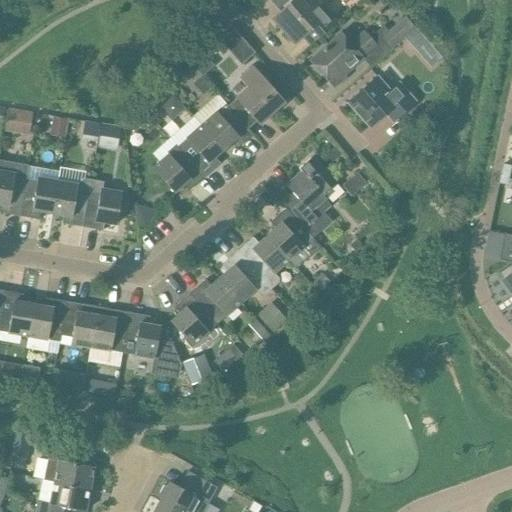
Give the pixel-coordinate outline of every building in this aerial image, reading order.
[(308,11),(298,0),(295,0),(273,20),(295,44),(303,37),(311,46),(336,24),(317,3),(308,11)] [(405,16),(382,37),(392,49),(404,38),(415,28),(405,16)] [(415,28),(404,38),(416,51),(427,41),(415,28)] [(255,54),(234,30),(222,41),(243,64),(255,54)] [(326,48),(311,62),(332,86),(347,72),(362,59),(361,58),(380,41),(374,34),(372,32),(368,36),(364,31),(353,40),(347,32),(341,36),(340,35),(326,48)] [(193,65),(202,76),(214,66),(203,53),(192,63),(193,65)] [(257,122),(259,125),(283,103),(253,69),(241,78),(249,88),(236,99),(228,107),(248,130),(257,122)] [(202,78),(195,84),(204,94),(211,88),(202,77),(202,78)] [(389,91),(377,77),(348,104),(369,128),(389,110),(397,119),(416,102),(398,83),(389,91)] [(185,109),(174,96),(161,108),(172,120),(185,109)] [(226,105),(201,126),(207,131),(223,150),(231,143),(237,150),(253,135),(248,130),(228,107),(226,105)] [(8,108),(4,131),(29,136),(33,113),(8,108)] [(65,128),(67,120),(53,118),(52,126),(65,128)] [(84,121),(82,134),(98,137),(101,124),(84,121)] [(102,123),(100,136),(118,139),(121,127),(102,123)] [(178,147),(177,148),(204,178),(220,164),(215,158),(223,150),(207,131),(201,126),(178,147)] [(168,155),(153,169),(161,178),(174,193),(183,186),(189,192),(204,178),(177,148),(178,147),(176,145),(166,153),(168,155)] [(335,147),(321,159),(328,167),(342,155),(335,147)] [(302,172),(286,186),(300,202),(289,211),(302,226),(313,239),(331,223),(323,213),(332,205),(324,196),(336,184),(313,157),(299,169),(302,172)] [(0,213),(18,217),(27,165),(0,160),(0,213)] [(27,165),(18,217),(40,221),(41,212),(52,214),(57,180),(59,171),(28,166),(27,165)] [(350,195),(366,181),(357,171),(341,185),(350,195)] [(57,180),(52,214),(63,216),(62,225),(82,228),(91,181),(84,179),(78,184),(57,180)] [(103,183),(91,181),(82,228),(103,232),(104,224),(115,226),(121,193),(101,190),(103,183)] [(158,211),(135,205),(137,229),(146,230),(158,211)] [(267,236),(289,260),(303,248),(311,256),(320,248),(286,209),(270,223),(275,229),(267,236)] [(289,260),(267,236),(258,244),(253,238),(238,251),(271,289),(278,283),(279,278),(274,274),(289,260)] [(356,240),(349,246),(355,252),(362,246),(356,240)] [(227,272),(219,279),(241,303),(256,289),(263,296),(271,289),(238,251),(222,266),(227,272)] [(511,264),(500,272),(505,280),(504,280),(511,292),(511,264)] [(322,274),(312,284),(321,293),(331,283),(322,274)] [(205,281),(190,294),(196,302),(212,320),(216,324),(225,316),(226,317),(241,303),(219,279),(211,287),(205,281)] [(3,291),(0,307),(0,332),(27,337),(33,305),(22,303),(23,295),(3,291)] [(216,324),(212,320),(196,302),(190,294),(174,308),(179,314),(171,322),(192,346),(216,324)] [(58,343),(59,337),(66,302),(46,299),(44,307),(33,305),(27,337),(58,343)] [(70,345),(90,349),(97,308),(66,302),(59,337),(71,339),(70,345)] [(259,319),(272,334),(285,322),(272,307),(259,319)] [(90,349),(121,354),(128,313),(97,308),(90,349)] [(127,317),(121,354),(181,364),(172,340),(158,337),(160,327),(148,325),(149,317),(128,313),(127,317)] [(248,325),(263,341),(269,335),(255,319),(248,325)] [(212,378),(203,355),(182,363),(192,386),(212,378)] [(34,372),(22,370),(21,376),(33,378),(34,372)] [(65,371),(63,383),(83,387),(84,387),(86,375),(85,374),(65,371)] [(84,387),(85,388),(88,388),(92,389),(115,393),(116,385),(86,380),(84,387)] [(14,452),(24,454),(27,442),(17,440),(14,452)] [(42,480),(54,483),(89,489),(94,468),(73,463),(75,450),(49,445),(42,480)] [(162,497),(159,502),(177,511),(218,511),(220,510),(208,504),(216,488),(217,488),(205,482),(187,472),(179,488),(170,483),(168,486),(164,486),(160,493),(162,497)] [(84,511),(89,489),(54,483),(50,503),(39,501),(36,511),(62,511),(64,508),(83,511),(84,511)] [(177,511),(159,502),(153,511),(177,511)] [(253,502),(247,511),(258,511),(261,507),(253,502)]
